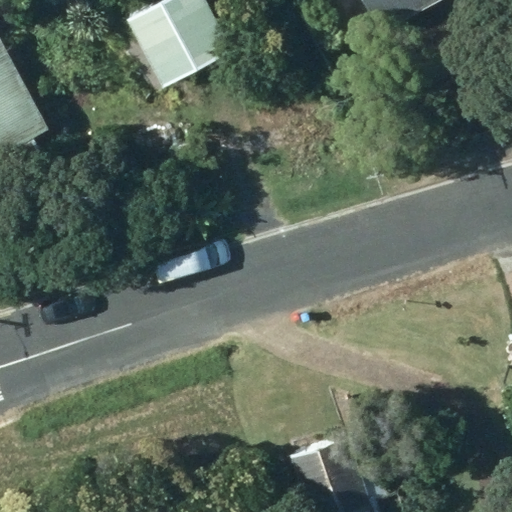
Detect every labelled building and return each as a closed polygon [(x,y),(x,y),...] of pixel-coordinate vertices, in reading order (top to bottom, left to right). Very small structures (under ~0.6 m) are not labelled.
[(230,51),(202,0),(170,0),(129,22),(180,115),(198,105),(183,77),(230,51)] [(362,0),(382,35),(445,0),(362,0)] [(0,43),(0,159),(49,133),(0,43)] [(278,161),(359,138),(347,98),(265,121),(278,161)] [(313,511),(377,511),(374,504),(388,498),(362,431),(293,458),(313,511)]
